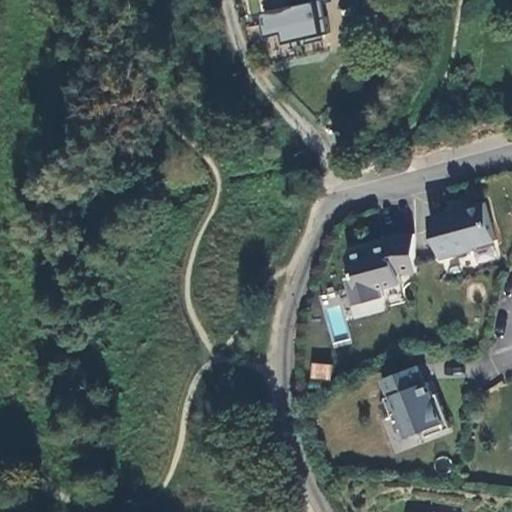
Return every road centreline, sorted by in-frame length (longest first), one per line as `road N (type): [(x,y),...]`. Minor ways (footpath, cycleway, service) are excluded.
road 1 (residential): [(331,511),(292,429),(286,378),(291,317),(315,253),(342,211),(511,152)]
road 2 (track): [(342,211),(315,149),(222,28),(219,0)]
